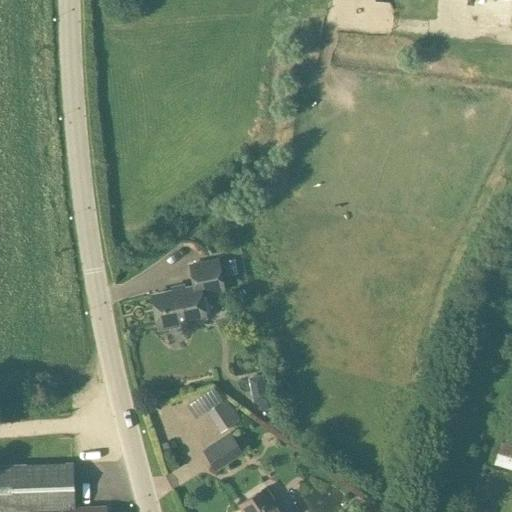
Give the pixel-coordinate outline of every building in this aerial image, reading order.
[(179,324),(207,319),(203,295),(226,291),(220,258),(188,264),(192,285),(185,286),(184,283),(171,286),(172,289),(150,293),(157,332),(180,327),(179,324)] [(256,411),(270,408),(264,374),(250,376),(256,411)] [(214,383),(188,403),(198,416),(206,411),(222,432),(241,418),(214,383)] [(203,451),(216,472),(244,454),(231,433),(203,451)] [(494,464),(511,469),(511,443),(502,440),(494,464)] [(106,511),(106,507),(75,508),(74,463),(0,465),(0,511),(106,511)] [(242,511),(281,511),(266,488),(238,506),(242,511)]
